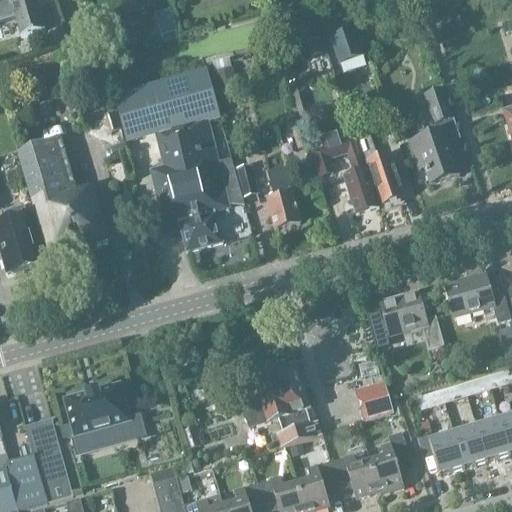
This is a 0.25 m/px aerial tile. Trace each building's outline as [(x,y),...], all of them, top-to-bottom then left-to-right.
[(0,0),(0,24),(15,20),(21,40),(45,33),(35,0),(26,0),(21,1),(20,0),(0,0)] [(175,26),(160,30),(162,37),(177,33),(175,26)] [(364,59),(355,32),(329,41),(338,67),(364,59)] [(208,66),(217,100),(238,95),(230,61),(208,66)] [(228,204),(236,202),(227,166),(219,168),(208,124),(221,121),(207,72),(114,98),(127,145),(157,137),(166,170),(152,174),(165,223),(179,220),(180,226),(180,227),(187,255),(223,246),(215,214),(229,210),(228,204)] [(444,94),(426,100),(436,129),(453,123),(444,94)] [(445,134),(410,145),(420,174),(425,173),(431,189),(460,180),(445,134)] [(325,150),(313,154),(321,179),(333,175),(329,162),(348,156),(355,177),(345,180),(357,217),(378,210),(355,140),(345,144),(342,137),(336,139),(336,138),(328,140),(329,142),(322,144),(325,150)] [(359,143),(382,209),(405,201),(390,158),(379,162),(371,139),(359,143)] [(62,144),(19,157),(49,261),(111,242),(95,188),(77,194),(62,144)] [(275,200),(268,202),(275,233),(300,226),(286,170),(269,175),(275,200)] [(11,221),(13,229),(0,232),(0,249),(8,276),(11,275),(15,278),(24,275),(27,271),(40,267),(28,225),(26,217),(11,221)] [(510,324),(504,299),(493,302),(486,277),(470,281),(471,285),(446,292),(454,322),(493,311),(498,327),(510,324)] [(383,315),(368,319),(377,352),(390,349),(388,342),(422,332),(429,353),(444,349),(436,320),(426,323),(418,296),(380,307),(383,315)] [(277,453),(322,440),(317,425),(312,426),(309,414),(311,413),(297,367),(276,373),(276,371),(254,378),(261,400),(242,406),(243,410),(242,412),(245,423),(247,424),(249,429),(268,423),(269,427),(279,424),(283,436),(273,439),(277,453)] [(511,379),(510,371),(486,378),(490,392),(511,384),(511,379)] [(486,378),(463,385),(467,398),(490,392),(486,378)] [(463,385),(440,392),(444,405),(467,398),(463,385)] [(72,427),(60,431),(63,443),(75,440),(79,455),(143,438),(138,422),(131,424),(120,387),(99,393),(99,392),(86,395),(86,397),(65,403),(72,427)] [(385,390),(357,397),(365,426),(393,419),(385,390)] [(444,405),(440,392),(417,399),(421,412),(444,405)] [(511,420),(500,425),(510,457),(511,455),(511,420)] [(26,432),(35,464),(47,508),(73,501),(52,425),(26,432)] [(500,425),(477,432),(487,464),(510,457),(500,425)] [(477,432),(454,439),(464,470),(487,464),(477,432)] [(417,440),(423,460),(433,457),(427,437),(417,440)] [(464,470),(454,439),(431,446),(441,477),(464,470)] [(400,475),(413,471),(404,443),(381,450),(384,460),(370,465),(380,496),(388,493),(389,496),(405,492),(400,475)] [(357,503),(380,496),(370,465),(357,469),(354,458),(330,465),(339,494),(353,490),(357,503)] [(17,511),(29,511),(47,508),(35,464),(6,472),(17,511)] [(297,487),(304,511),(326,511),(330,511),(326,498),(339,494),(330,465),(307,473),(310,483),(297,487)] [(175,470),(151,476),(154,487),(177,480),(175,470)] [(0,511),(17,511),(6,472),(0,473),(0,511)] [(177,480),(154,487),(154,488),(157,498),(180,492),(177,480)] [(304,511),(297,487),(283,491),(280,480),(257,487),(264,511),(304,511)] [(224,511),(264,511),(257,487),(234,495),(237,505),(223,509),(224,511)] [(180,492),(157,498),(160,510),(183,504),(180,492)] [(82,511),(80,503),(67,506),(68,511),(82,511)] [(224,511),(223,509),(212,511),(209,511),(207,503),(198,506),(199,511),(224,511)]
